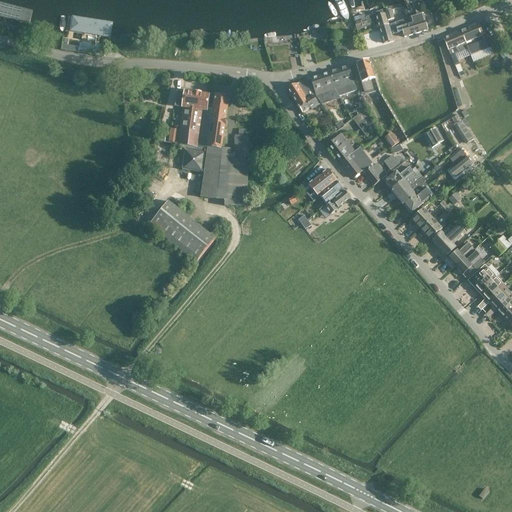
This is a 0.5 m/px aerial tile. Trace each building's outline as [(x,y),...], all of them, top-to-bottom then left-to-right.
[(428,0),(427,0),(430,10),(432,9),(435,16),(440,14),(437,4),(435,4),(433,0),(428,0)] [(33,11),(0,2),(0,17),(30,25),(33,11)] [(392,10),(386,12),(389,22),(395,20),(392,10)] [(377,22),(383,42),(384,43),(394,40),(385,14),(384,11),(374,14),(375,15),(366,18),(365,15),(353,19),(356,28),(377,22)] [(420,32),(428,30),(423,15),(417,17),(418,22),(418,23),(420,32)] [(112,24),(70,17),(68,32),(110,38),(112,24)] [(417,17),(410,19),(412,25),(407,26),(410,36),(420,32),(418,23),(418,22),(417,17)] [(410,19),(401,22),(390,25),(393,34),(402,31),(404,37),(410,36),(407,26),(412,25),(410,19)] [(460,32),(468,50),(470,56),(488,49),(478,25),(460,32)] [(468,50),(460,32),(443,39),(455,67),(460,65),(455,55),(468,50)] [(379,91),(369,60),(356,65),(364,90),(368,89),(369,94),(379,91)] [(354,85),(348,67),(330,73),(336,91),(354,85)] [(336,91),(330,73),(311,79),(318,97),(322,105),(340,99),(336,91)] [(315,95),(306,81),(287,88),(293,98),(298,96),(298,97),(303,94),(307,100),(315,95)] [(209,95),(186,92),(184,105),(183,105),(178,144),(208,148),(201,198),(223,200),(223,207),(246,207),(248,136),(234,136),(234,149),(221,149),(228,98),(214,96),(213,105),(208,104),(209,95)] [(298,96),(293,98),(303,113),(313,106),(314,109),(321,104),(315,95),(307,100),(303,94),(298,97),(298,96)] [(353,120),(357,124),(367,116),(365,111),(353,120)] [(455,125),(462,121),(461,120),(459,115),(452,119),(455,125)] [(374,129),(367,116),(357,124),(366,136),(374,129)] [(475,143),(461,124),(453,129),(467,149),(475,143)] [(171,128),(170,142),(176,143),(178,129),(171,128)] [(440,144),(433,131),(425,136),(430,144),(433,142),(436,147),(440,144)] [(398,143),(391,134),(383,140),(390,149),(398,143)] [(327,146),(340,162),(354,151),(341,135),(327,146)] [(415,147),(421,142),(417,136),(411,141),(415,147)] [(460,152),(455,146),(449,151),(454,157),(460,152)] [(359,147),(354,151),(340,162),(354,179),(363,172),(374,185),(386,176),(377,164),(373,168),(371,165),(372,164),(359,147)] [(466,158),(449,172),(455,179),(472,165),(466,158)] [(278,161),(274,166),(278,170),(282,166),(278,161)] [(391,190),(413,173),(409,168),(399,175),(397,172),(385,182),(391,190)] [(318,196),(319,195),(336,181),(327,169),(319,176),(320,177),(314,181),(313,180),(308,185),(316,194),(318,196)] [(391,190),(397,198),(422,179),(418,174),(415,176),(413,173),(391,190)] [(397,198),(404,206),(426,188),(424,187),(421,189),(418,186),(420,185),(421,186),(425,182),(422,179),(397,198)] [(319,195),(327,205),(345,191),(336,181),(319,195)] [(404,206),(410,214),(434,196),(427,187),(426,188),(404,206)] [(345,191),(327,205),(324,207),(330,215),(336,210),(337,212),(342,208),(340,206),(350,198),(345,191)] [(453,204),(459,198),(454,193),(448,198),(453,204)] [(148,226),(194,265),(214,241),(168,202),(148,226)] [(412,220),(421,229),(432,219),(423,209),(412,220)] [(299,220),(302,225),(308,221),(305,216),(299,220)] [(442,229),(432,219),(421,229),(430,239),(442,229)] [(308,221),(302,225),(305,230),(311,225),(308,221)] [(432,241),(439,249),(461,229),(457,225),(453,228),(451,225),(432,241)] [(461,229),(439,249),(446,257),(456,248),(453,245),(465,233),(461,229)] [(511,245),(507,241),(503,237),(499,241),(507,249),(511,245)] [(498,258),(506,251),(497,241),(489,248),(498,258)] [(455,267),(474,250),(468,243),(459,251),(458,250),(448,259),(455,267)] [(474,250),(455,267),(463,274),(472,266),(476,270),(485,263),(474,250)] [(468,280),(477,291),(480,294),(490,286),(487,282),(494,276),(484,266),(468,280)] [(480,294),(486,301),(487,302),(497,294),(495,291),(501,285),(494,276),(487,282),(490,286),(480,294)] [(497,294),(487,302),(495,311),(511,295),(511,292),(510,294),(501,285),(495,291),(497,294)] [(511,295),(495,311),(504,321),(508,326),(511,322),(511,295)]
